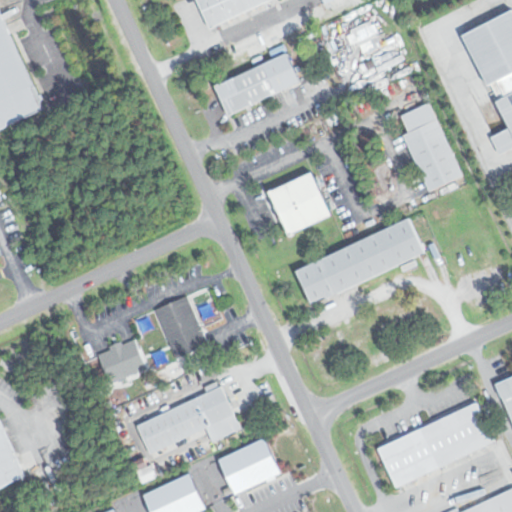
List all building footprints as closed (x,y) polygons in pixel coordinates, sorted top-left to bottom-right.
[(0,0),(0,128),(44,110),(0,0)] [(200,0),(213,27),(270,0),(200,0)] [(511,10),(464,34),(493,84),(511,74),(511,10)] [(302,82),(290,53),(217,84),(230,113),(302,82)] [(511,92),(500,98),(511,120),(511,92)] [(429,190),(463,177),(434,102),(403,114),(410,132),(407,134),(429,190)] [(334,215),(316,172),(273,190),(291,233),(334,215)] [(300,270),(316,303),(426,250),(410,217),(300,270)] [(157,306),(174,358),(209,346),(202,325),(221,319),(210,288),(157,306)] [(147,370),(137,339),(99,351),(110,382),(147,370)] [(511,415),(511,377),(500,381),(511,415)] [(138,422),(151,454),(208,431),(212,442),(242,430),(225,388),(138,422)] [(497,443),(480,404),(381,446),(397,485),(497,443)] [(0,421),(0,488),(26,478),(3,420),(0,421)] [(511,511),(511,487),(462,511),(511,511)]
